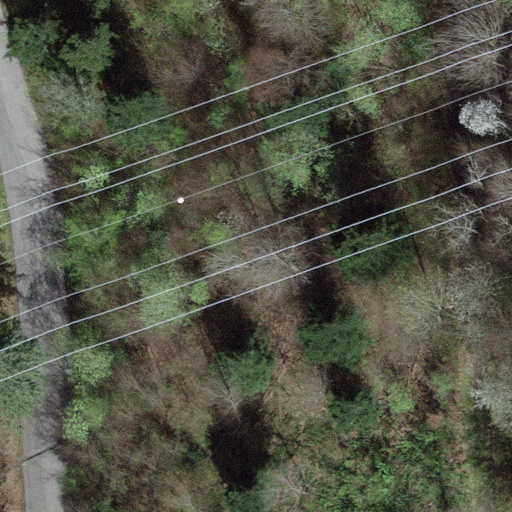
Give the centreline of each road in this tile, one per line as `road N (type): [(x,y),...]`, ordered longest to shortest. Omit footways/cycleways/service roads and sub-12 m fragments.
road 1 (track): [(489,511),(471,226),(441,0)]
road 2 (unclassified): [(0,72),(23,166),(53,511)]
